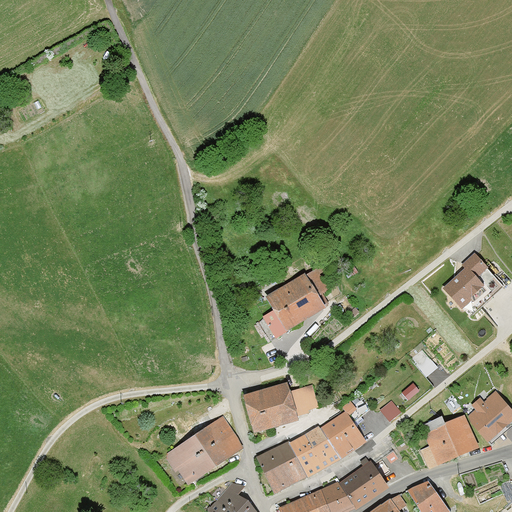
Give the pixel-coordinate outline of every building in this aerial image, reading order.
[(457,271),(441,287),(467,315),(501,284),(472,252),(454,267),(457,271)] [(298,274),(260,297),(266,312),(258,319),(271,339),(327,303),(320,293),(325,287),(313,270),(301,277),(298,274)] [(409,400),(421,390),(414,382),(403,391),(409,400)] [(238,396),(241,413),(287,403),(283,391),(281,383),(238,396)] [(309,384),(283,391),(287,403),(290,416),(316,410),(309,384)] [(511,409),(496,392),(468,417),(489,441),(511,419),(511,409)] [(342,407),(346,412),(348,415),(356,409),(350,401),(342,407)] [(388,422),(401,413),(393,401),(380,410),(388,422)] [(287,403),(241,413),(247,432),(291,420),(290,416),(287,403)] [(346,412),(319,430),(338,459),(365,441),(348,415),(346,412)] [(461,415),(422,434),(437,463),(475,447),(461,415)] [(219,419),(164,453),(187,484),(239,448),(219,419)] [(318,428),(289,443),(307,477),(338,459),(319,430),(318,428)] [(307,477),(289,443),(258,458),(274,493),(307,477)] [(371,462),(339,484),(353,505),(386,484),(371,462)] [(447,511),(426,481),(405,490),(417,511),(425,511),(427,511),(447,511)] [(338,482),(320,490),(329,511),(337,511),(353,505),(339,484),(338,482)] [(230,484),(218,497),(234,511),(253,511),(236,493),(244,486),(230,484)] [(329,511),(320,490),(280,508),(281,511),(329,511)] [(234,511),(218,497),(205,510),(206,511),(234,511)] [(383,511),(386,498),(366,511),(383,511)] [(396,511),(386,498),(383,511),(396,511)]
